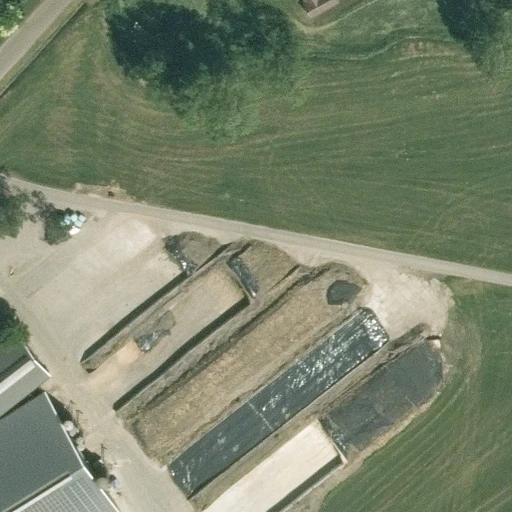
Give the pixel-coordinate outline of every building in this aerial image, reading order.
[(339,0),(302,0),(312,16),(339,0)] [(374,282),(390,302),(405,291),(389,270),(374,282)] [(433,316),(464,304),(459,291),(428,303),(433,316)] [(412,357),(200,509),(202,511),(277,511),(404,421),(398,413),(461,368),(426,319),(398,339),(412,357)] [(0,406),(46,371),(14,330),(0,340),(0,406)] [(0,511),(116,511),(120,510),(43,388),(0,414),(0,511)]
